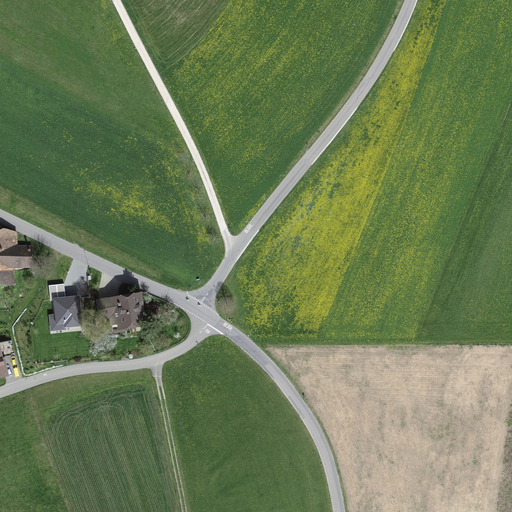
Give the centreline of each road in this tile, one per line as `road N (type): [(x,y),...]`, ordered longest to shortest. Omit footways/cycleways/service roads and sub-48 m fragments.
road 1 (unclassified): [(199,310),(232,254),(354,106),(411,0)]
road 2 (track): [(115,0),(193,154),(232,254)]
road 3 (tertiary): [(338,511),(321,441),(294,400),(248,346),(210,318)]
road 4 (unclassified): [(210,318),(186,346),(155,359),(82,368),(0,392)]
road 5 (tertiary): [(199,310),(0,218)]
road 6 (track): [(155,359),(182,511)]
